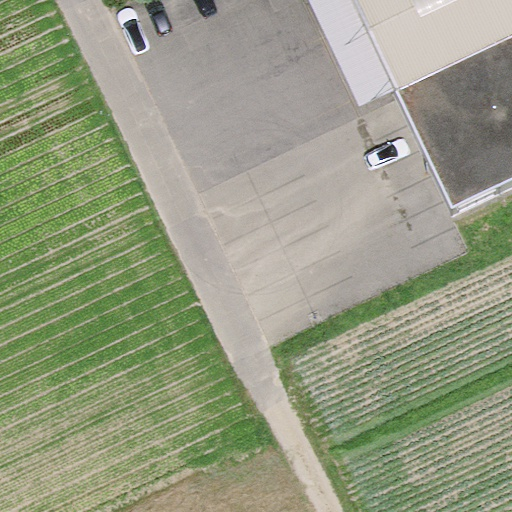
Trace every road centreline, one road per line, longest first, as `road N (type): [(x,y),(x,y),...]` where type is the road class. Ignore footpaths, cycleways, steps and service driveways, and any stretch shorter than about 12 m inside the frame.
road 1 (residential): [(78,0),(191,261)]
road 2 (track): [(191,261),(309,511)]
